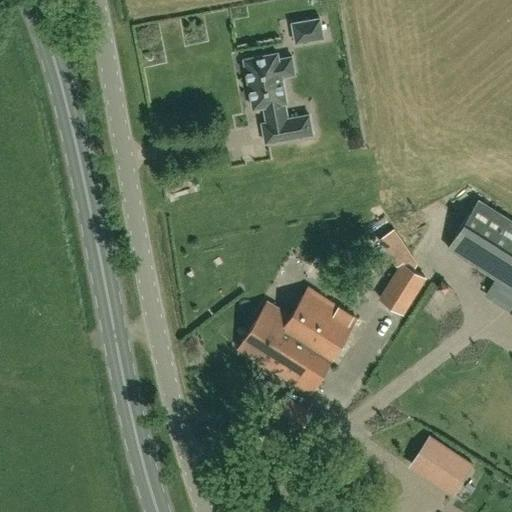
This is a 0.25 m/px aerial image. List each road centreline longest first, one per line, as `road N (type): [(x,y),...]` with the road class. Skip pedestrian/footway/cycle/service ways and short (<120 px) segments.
road 1 (primary): [(158,511),(50,32),(36,0)]
road 2 (unclassified): [(203,511),(138,223),(100,0)]
road 3 (unknown): [(251,511),(357,409),(480,314)]
